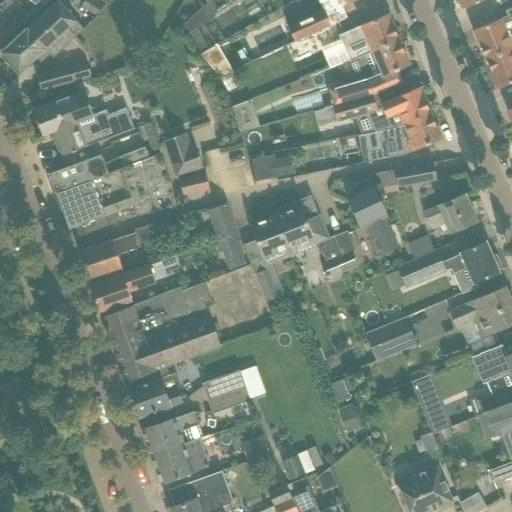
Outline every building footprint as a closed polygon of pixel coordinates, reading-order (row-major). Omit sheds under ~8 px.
[(84,0),(81,6),(96,16),(103,5),(94,0),(84,0)] [(322,0),(327,9),(286,27),(294,42),(346,18),(341,7),(356,0),(322,0)] [(459,0),(463,8),(482,0),(459,0)] [(511,0),(501,5),(506,16),(507,19),(511,16),(511,0)] [(83,29),(57,1),(26,30),(34,38),(46,28),(47,31),(52,26),(68,43),(83,29)] [(194,14),(183,24),(189,32),(201,24),(194,14)] [(372,51),(398,40),(387,14),(354,28),(359,40),(366,37),(372,51)] [(511,16),(507,19),(506,16),(473,30),(485,59),(511,47),(511,16)] [(347,41),(339,23),(295,42),(303,60),(347,41)] [(53,57),(68,43),(52,26),(47,31),(46,28),(34,38),(26,30),(1,53),(19,72),(45,48),(53,57)] [(351,82),(327,89),(328,93),(332,106),(371,95),(402,82),(397,71),(409,66),(398,40),(372,51),(360,56),(368,77),(351,82)] [(217,44),(202,50),(214,76),(228,70),(217,44)] [(511,47),(485,59),(497,88),(511,82),(511,47)] [(73,82),(68,66),(37,75),(41,90),(73,82)] [(394,129),(404,125),(430,113),(419,88),(381,104),(382,107),(376,109),(371,95),(332,106),(336,123),(367,114),(374,132),(377,132),(394,129)] [(134,129),(129,116),(128,117),(125,108),(117,112),(117,111),(107,115),(105,110),(97,113),(93,114),(83,90),(66,97),(65,94),(54,98),(55,101),(32,109),(42,136),(51,132),(60,156),(96,143),(134,129)] [(250,102),(233,108),(240,133),(257,128),(250,102)] [(380,150),(366,152),(368,161),(404,155),(441,139),(430,113),(404,125),(394,129),(377,132),(380,150)] [(202,167),(196,148),(190,150),(184,133),(163,141),(175,177),(202,167)] [(169,180),(162,161),(159,153),(148,157),(144,146),(103,162),(100,154),(96,143),(60,156),(64,168),(49,174),(70,228),(72,227),(74,231),(78,229),(81,231),(83,236),(124,220),(176,207),(169,180)] [(273,157),(252,161),(255,180),(277,176),(273,157)] [(436,180),(433,162),(375,173),(383,190),(436,180)] [(179,180),(183,195),(209,189),(205,174),(179,180)] [(386,216),(372,185),(346,197),(360,228),(364,226),(377,256),(397,247),(383,217),(386,216)] [(423,212),(429,224),(444,218),(450,233),(477,222),(465,194),(423,212)] [(327,238),(318,215),(306,220),(301,206),(298,207),(296,201),(283,207),(285,212),(275,217),(290,256),(297,253),(294,245),(313,238),(315,243),(321,241),(323,247),(320,248),(326,263),(322,265),(329,281),(343,276),(341,270),(336,260),(342,258),(334,236),(327,238)] [(237,234),(226,203),(208,210),(219,240),(235,234),(237,234)] [(290,256),(275,217),(249,227),(262,258),(281,250),(284,258),(290,256)] [(122,269),(117,254),(140,246),(140,245),(157,239),(153,227),(79,252),(88,280),(122,269)] [(356,251),(347,230),(333,235),(334,236),(342,258),(336,260),(341,270),(357,264),(352,253),(356,251)] [(235,234),(219,240),(223,252),(240,246),(235,234)] [(501,268),(495,255),(492,257),(485,242),(459,253),(460,254),(442,262),(437,251),(397,268),(406,288),(450,269),(452,274),(466,268),(473,284),(499,272),(497,269),(501,268)] [(131,299),(128,289),(181,271),(176,256),(90,286),(99,311),(131,299)] [(283,295),(271,264),(253,271),(265,302),(283,295)] [(100,318),(124,382),(191,357),(198,354),(221,346),(209,315),(208,315),(204,302),(210,299),(203,281),(181,290),(180,288),(100,318)] [(486,295),(449,312),(456,327),(478,317),(486,335),(511,323),(511,305),(504,287),(486,295)] [(404,317),(365,333),(376,361),(416,345),(404,317)] [(511,353),(506,356),(500,342),(471,355),(481,383),(510,372),(511,375),(511,353)] [(320,347),(311,350),(316,363),(325,360),(320,347)] [(198,354),(191,357),(193,364),(201,361),(198,354)] [(203,384),(208,399),(246,386),(241,371),(203,384)] [(182,402),(177,389),(178,388),(173,374),(146,383),(127,390),(137,418),(156,412),(182,402)] [(251,400),(246,386),(208,399),(213,413),(249,400),(250,401),(251,400)] [(511,387),(494,394),(476,400),(480,414),(483,413),(511,402),(511,387)] [(511,402),(483,413),(492,437),(500,434),(511,429),(511,461),(510,462),(489,470),(494,484),(511,476),(511,402)] [(351,408),(339,413),(346,433),(358,428),(351,408)] [(444,411),(426,418),(432,433),(450,426),(444,411)] [(202,439),(193,412),(174,419),(174,418),(141,430),(151,457),(199,440),(202,439)] [(262,436),(250,440),(256,457),(268,453),(262,436)] [(199,440),(151,457),(160,484),(208,467),(199,440)] [(311,447),(297,453),(305,470),(319,464),(311,447)] [(330,453),(323,458),(328,465),(334,460),(330,453)] [(304,473),(296,455),(281,461),(289,480),(304,473)] [(414,476),(397,484),(408,511),(428,511),(436,508),(438,511),(453,505),(443,481),(445,480),(438,462),(413,473),(414,476)] [(233,504),(221,471),(207,476),(168,490),(174,507),(169,508),(170,511),(224,511),(223,507),(233,504)] [(290,498),(285,485),(268,492),(273,506),(290,498)] [(477,492),(460,502),(464,511),(476,511),(486,506),(477,492)] [(295,511),(290,498),(273,506),(276,511),(295,511)] [(319,511),(313,499),(295,506),(297,511),(319,511)]
